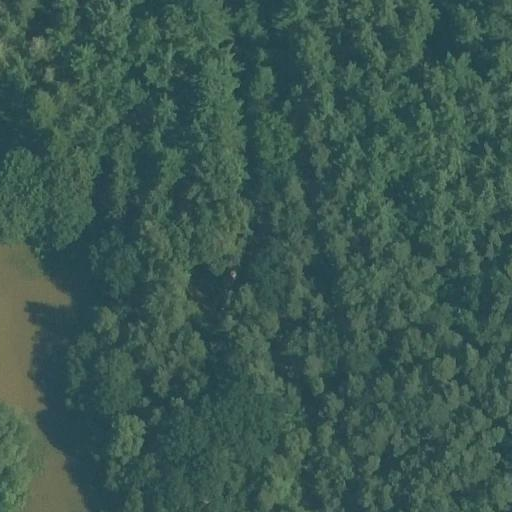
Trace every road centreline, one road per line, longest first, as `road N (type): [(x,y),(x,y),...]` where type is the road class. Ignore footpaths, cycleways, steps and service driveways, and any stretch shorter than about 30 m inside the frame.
road 1 (track): [(229,0),(304,511)]
road 2 (track): [(203,511),(197,464),(234,265),(207,0)]
road 3 (track): [(254,206),(315,174),(511,116)]
